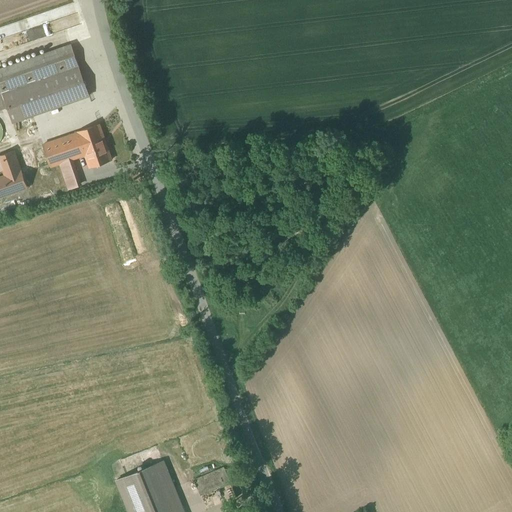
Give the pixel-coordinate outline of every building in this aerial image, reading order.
[(91,96),(72,42),(0,67),(0,108),(8,106),(14,123),(91,96)] [(101,124),(78,132),(86,155),(90,167),(113,159),(101,124)] [(71,160),(86,155),(78,132),(43,145),(51,167),(61,164),(70,189),(79,186),(71,160)] [(0,199),(28,190),(15,152),(0,156),(0,199)] [(151,466),(126,476),(116,480),(129,511),(186,511),(179,495),(165,500),(151,466)] [(224,468),(194,481),(198,490),(228,478),(224,468)]
